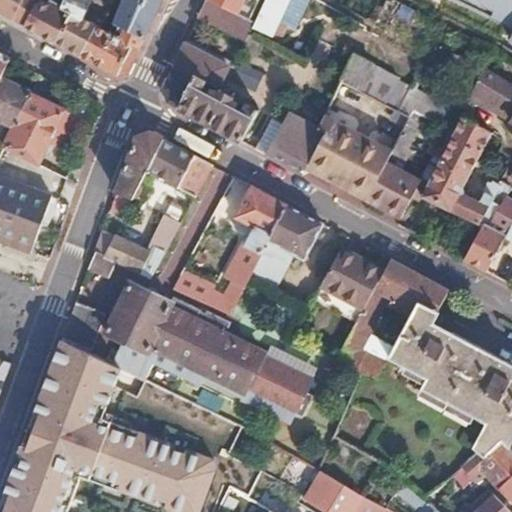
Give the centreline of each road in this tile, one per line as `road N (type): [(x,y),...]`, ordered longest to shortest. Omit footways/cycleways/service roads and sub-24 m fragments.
road 1 (residential): [(131,107),(511,307)]
road 2 (residential): [(131,107),(0,449)]
road 3 (residential): [(0,38),(131,107)]
road 4 (unknown): [(230,160),(168,284)]
